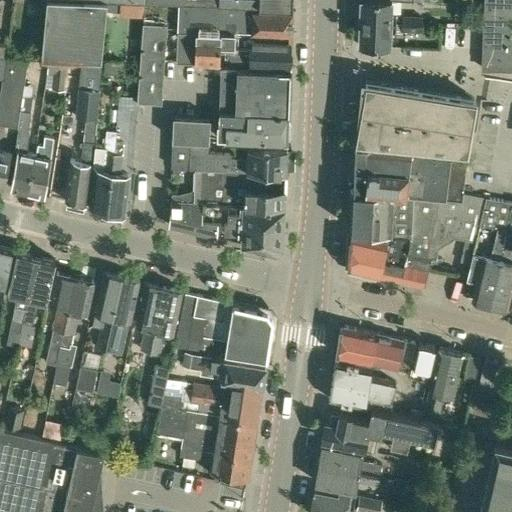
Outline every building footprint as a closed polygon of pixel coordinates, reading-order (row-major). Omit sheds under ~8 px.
[(45,0),(39,56),(104,60),(109,0),(115,0),(178,3),(252,7),(292,9),(292,0),(45,0)] [(360,0),(360,20),(396,21),(396,13),(391,13),(391,0),(413,1),(413,0),(360,0)] [(507,69),(511,69),(511,0),(484,0),(484,26),(482,68),(507,69)] [(121,1),(120,16),(144,17),(145,2),(121,1)] [(235,33),(235,32),(291,34),(292,12),(252,11),(252,7),(178,3),(177,30),(220,33),(235,33)] [(390,31),(396,31),(421,32),(422,22),(401,22),(396,21),(360,20),(359,45),(390,46),(390,31)] [(142,23),(138,102),(162,103),(166,24),(142,23)] [(220,33),(177,30),(176,61),(218,63),(219,45),(234,46),(235,33),(220,33)] [(7,56),(27,59),(36,60),(36,52),(24,51),(25,41),(8,39),(7,56)] [(231,63),(290,65),(291,42),(250,40),(250,49),(227,48),(227,53),(231,53),(231,63)] [(27,59),(7,56),(3,55),(0,54),(0,77),(2,78),(0,89),(0,123),(18,127),(22,95),(27,59)] [(64,90),(67,61),(53,60),(50,88),(64,90)] [(85,204),(93,142),(102,61),(80,60),(75,116),(86,117),(84,140),(82,160),(71,157),(66,200),(85,204)] [(105,60),(104,72),(121,73),(121,61),(105,60)] [(215,137),(288,140),(291,69),(218,66),(215,137)] [(476,99),(366,80),(356,138),(467,151),(476,99)] [(22,95),(18,127),(16,148),(18,149),(12,186),(27,190),(33,152),(26,151),(29,130),(33,97),(22,95)] [(209,139),(210,115),(174,113),(173,137),(209,139)] [(90,206),(107,210),(114,151),(116,141),(117,129),(107,128),(103,167),(95,166),(90,206)] [(27,190),(46,195),(54,136),(44,134),(42,144),(37,142),(35,153),(33,152),(27,190)] [(208,151),(209,139),(173,137),(171,165),(185,166),(195,166),(286,171),(287,147),(248,145),(248,156),(231,155),(231,152),(208,151)] [(124,142),(116,141),(114,151),(107,210),(125,215),(130,174),(120,172),(123,153),(124,142)] [(353,189),(393,194),(411,196),(413,196),(442,200),(446,200),(451,162),(459,163),(460,156),(356,143),(353,189)] [(0,183),(4,184),(11,150),(0,147),(0,183)] [(185,170),(185,166),(171,165),(170,174),(174,174),(174,170),(185,170)] [(203,201),(246,203),(284,205),(286,171),(195,166),(194,188),(193,200),(203,201)] [(411,196),(393,194),(353,189),(351,229),(391,234),(409,236),(411,196)] [(482,222),(488,197),(463,192),(461,202),(446,200),(442,200),(413,196),(410,236),(409,236),(391,234),(391,238),(351,233),(348,268),(424,286),(431,256),(436,257),(438,247),(455,236),(466,238),(460,261),(472,263),(474,252),(482,222)] [(511,211),(511,201),(488,197),(482,222),(497,226),(508,228),(511,211)] [(170,225),(186,229),(188,208),(203,209),(203,201),(193,200),(172,199),(170,225)] [(283,221),(284,205),(246,203),(245,211),(223,210),(222,218),(283,221)] [(202,217),(203,209),(188,208),(186,229),(217,236),(218,218),(202,217)] [(283,221),(222,218),(222,230),(239,230),(239,228),(243,228),(242,241),(272,249),(282,240),(283,233),(283,232),(283,221)] [(476,282),(472,297),(492,302),(508,232),(508,228),(497,226),(495,235),(491,255),(483,253),(482,254),(474,252),(472,263),(468,278),(476,280),(476,282)] [(511,252),(511,232),(508,232),(492,302),(508,305),(511,289),(511,261),(510,261),(511,252)] [(0,281),(6,283),(14,248),(0,245),(0,281)] [(12,320),(22,322),(36,254),(18,250),(9,292),(18,294),(12,320)] [(56,259),(36,254),(22,322),(32,324),(38,300),(46,302),(56,259)] [(97,346),(106,348),(123,275),(105,271),(92,324),(102,327),(97,346)] [(59,305),(54,328),(46,362),(56,364),(75,276),(57,272),(50,303),(59,305)] [(106,348),(123,352),(130,319),(131,320),(140,279),(123,275),(106,348)] [(71,343),(73,332),(79,310),(87,312),(94,280),(75,276),(56,364),(52,384),(66,387),(76,344),(71,343)] [(141,348),(150,351),(165,285),(146,281),(136,323),(146,325),(141,348)] [(165,285),(150,351),(160,353),(165,330),(173,332),(183,290),(165,285)] [(254,355),(266,357),(273,319),(273,318),(267,310),(255,307),(230,301),(186,291),(174,345),(205,350),(206,341),(190,338),(195,312),(206,314),(202,335),(226,339),(225,351),(254,355)] [(396,367),(403,338),(340,324),(336,354),(369,361),(396,367)] [(396,367),(409,370),(415,341),(403,338),(396,367)] [(419,342),(418,346),(412,370),(428,374),(434,346),(419,342)] [(439,347),(424,410),(423,416),(443,420),(445,411),(439,410),(443,393),(453,395),(463,352),(439,347)] [(201,368),(200,373),(225,377),(262,384),(266,364),(185,351),(183,365),(201,368)] [(480,357),(469,354),(463,379),(475,381),(479,365),(480,357)] [(329,396),(371,406),(390,410),(395,380),(369,374),(371,365),(335,356),(329,396)] [(498,360),(484,357),(479,381),(492,384),(498,360)] [(162,405),(164,391),(170,366),(155,362),(147,403),(161,406),(162,405)] [(97,369),(80,365),(75,387),(93,390),(97,369)] [(220,388),(220,386),(193,382),(190,400),(185,399),(186,395),(164,391),(162,405),(203,411),(204,403),(207,404),(208,393),(259,401),(262,384),(225,377),(224,389),(220,388)] [(205,412),(220,414),(256,420),(259,401),(208,393),(207,404),(205,412)] [(17,407),(9,405),(4,423),(12,425),(17,407)] [(247,475),(253,439),(217,432),(218,425),(220,414),(205,412),(203,411),(162,405),(161,406),(156,432),(182,436),(179,454),(202,457),(201,467),(247,475)] [(421,417),(390,410),(371,406),(368,419),(333,410),(331,421),(326,420),(323,439),(375,451),(380,429),(437,442),(438,437),(435,436),(438,421),(421,417)] [(253,439),(256,420),(220,414),(218,425),(217,432),(253,439)] [(89,511),(103,450),(0,427),(0,511),(89,511)] [(499,441),(495,440),(494,443),(495,443),(490,464),(489,468),(490,469),(485,490),(484,490),(483,493),(484,494),(479,511),(511,511),(511,445),(498,442),(499,441)] [(361,452),(322,443),(319,462),(379,476),(381,466),(360,461),(361,452)] [(377,485),(379,476),(319,462),(316,482),(355,490),(357,481),(377,485)] [(435,485),(448,487),(451,471),(429,466),(427,476),(436,478),(435,485)] [(338,494),(315,489),(310,511),(346,511),(348,506),(375,511),(379,511),(382,499),(339,489),(338,494)]
